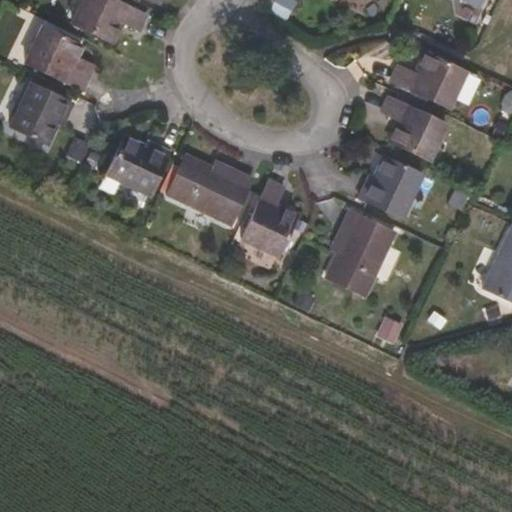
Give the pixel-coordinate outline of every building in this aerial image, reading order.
[(141,29),(149,14),(119,0),(85,0),(74,23),(116,43),(125,22),(141,29)] [(362,14),(368,22),(384,11),(378,2),(362,14)] [(94,62),(80,56),(85,44),(44,25),(27,63),(85,91),(93,73),(89,71),(94,62)] [(451,107),(455,99),(468,71),(428,52),(418,72),(402,64),(394,81),(451,107)] [(89,71),(93,73),(98,64),(94,62),(89,71)] [(470,102),(479,82),(478,76),(468,71),(455,99),(464,103),(470,102)] [(51,144),(60,124),(63,117),(68,119),(76,102),(33,83),(12,126),(51,144)] [(431,161),(449,123),(392,96),(384,112),(401,120),(391,142),(431,161)] [(60,124),(65,126),(68,119),(63,117),(60,124)] [(108,173),(153,194),(173,152),(158,145),(155,150),(146,146),(125,136),(108,173)] [(155,150),(158,145),(149,140),(146,146),(155,150)] [(361,198),(404,218),(425,174),(388,155),(378,176),(374,184),(369,182),(361,198)] [(163,190),(234,223),(255,178),(239,171),(236,179),(214,168),(187,156),(183,166),(176,163),(163,190)] [(236,179),(239,171),(217,161),(214,168),(236,179)] [(369,182),(374,184),(378,176),(373,174),(369,182)] [(244,237),(281,255),(300,215),(280,205),(288,188),(271,180),(244,237)] [(331,279),(366,296),(398,231),(356,211),(348,227),(355,231),(344,252),(331,279)] [(337,249),(344,252),(355,231),(348,227),(337,249)] [(511,231),(485,288),(511,301),(511,231)] [(297,303),(311,309),(317,296),(303,289),(297,303)] [(392,345),(403,327),(385,316),(375,335),(392,345)]
